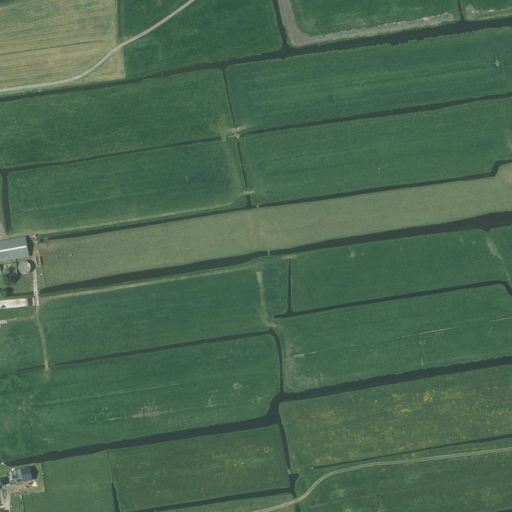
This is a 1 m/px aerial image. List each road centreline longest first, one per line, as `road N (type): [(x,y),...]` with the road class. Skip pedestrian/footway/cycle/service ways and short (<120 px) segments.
road 1 (track): [(258,511),(357,466),(511,448)]
road 2 (track): [(0,91),(83,75),(191,0)]
